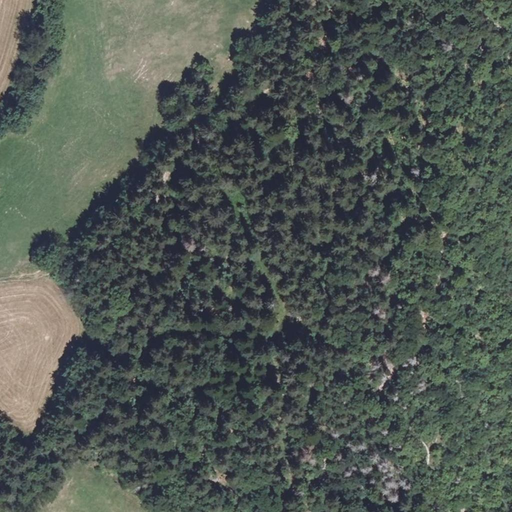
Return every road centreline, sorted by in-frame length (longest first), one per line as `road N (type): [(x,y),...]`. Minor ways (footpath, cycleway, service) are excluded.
road 1 (track): [(321,511),(331,448),(368,422),(413,346),(439,275),(455,144),(484,31),(478,0)]
road 2 (track): [(50,0),(41,62),(0,143)]
